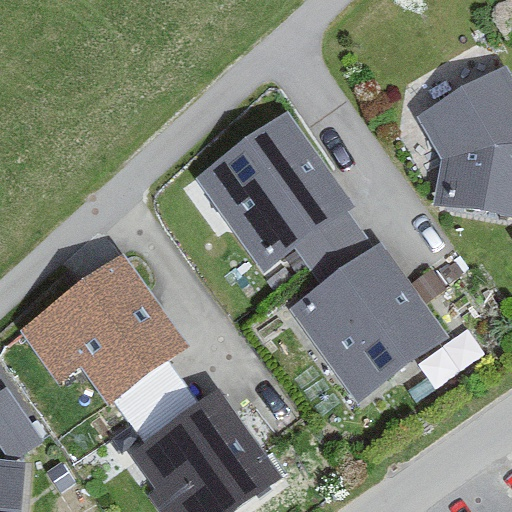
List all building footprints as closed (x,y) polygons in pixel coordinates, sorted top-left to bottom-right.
[(511,74),(507,65),(417,116),(442,163),(434,208),(511,220),(511,74)] [(291,112),(197,180),(266,274),(293,255),(349,214),(359,206),(291,112)] [(375,249),(349,214),(293,255),(318,289),(375,249)] [(318,289),(289,311),(359,405),(451,337),(381,243),(375,249),(318,289)] [(192,350),(126,258),(22,333),(60,386),(81,371),(109,410),(116,405),(171,366),(192,350)] [(200,406),(171,366),(116,405),(145,445),(200,406)] [(6,388),(0,392),(0,446),(10,462),(41,441),(6,388)] [(232,511),(278,479),(216,394),(200,406),(145,445),(130,456),(156,492),(148,498),(158,511),(232,511)] [(0,460),(0,511),(25,511),(31,463),(10,462),(0,460)]
